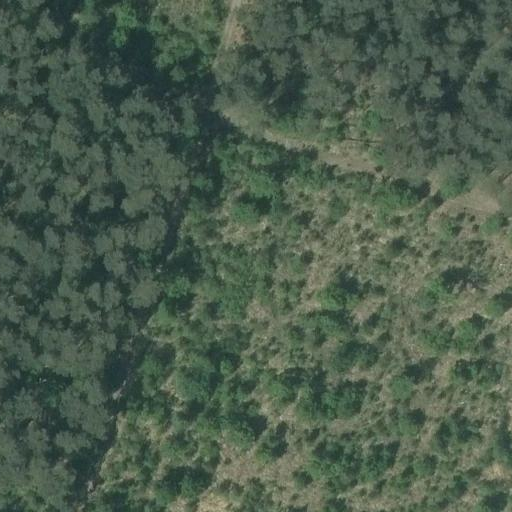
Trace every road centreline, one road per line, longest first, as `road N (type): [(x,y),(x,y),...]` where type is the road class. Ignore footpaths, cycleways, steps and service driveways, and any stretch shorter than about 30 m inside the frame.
road 1 (track): [(76,511),(237,0)]
road 2 (track): [(511,205),(205,103),(58,0)]
